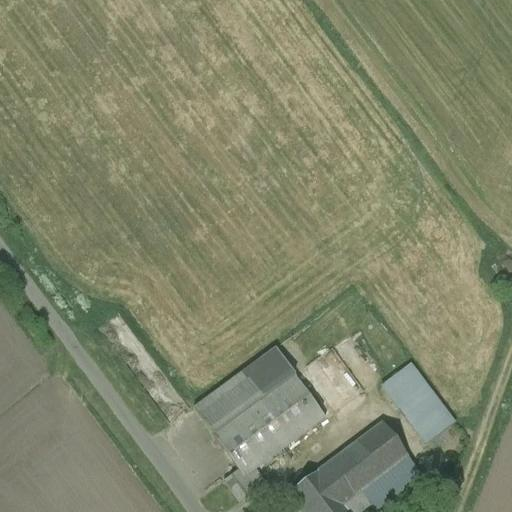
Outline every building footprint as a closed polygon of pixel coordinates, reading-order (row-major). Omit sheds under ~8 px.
[(452,426),(409,368),(381,388),(424,447),(452,426)] [(242,375),(194,411),(212,435),(260,400),(242,375)] [(292,377),(260,400),(293,443),(323,420),(292,377)] [(260,400),(212,435),(238,470),(244,479),(254,472),(293,443),(260,400)] [(381,426),(288,494),(301,511),(358,511),(366,506),(370,511),(372,511),(419,478),(381,426)] [(238,470),(222,482),(238,504),(253,492),(243,480),(244,479),(238,470)] [(244,479),(243,480),(253,492),(263,485),(254,472),(244,479)]
